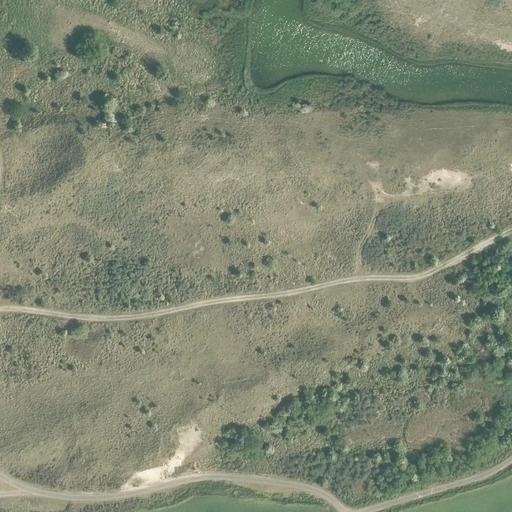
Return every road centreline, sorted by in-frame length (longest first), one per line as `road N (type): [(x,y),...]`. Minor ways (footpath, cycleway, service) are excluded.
road 1 (track): [(0,310),(148,317),(356,279),(422,277),(511,231)]
road 2 (track): [(20,487),(122,498),(207,476),(250,479),(300,486),(344,511)]
